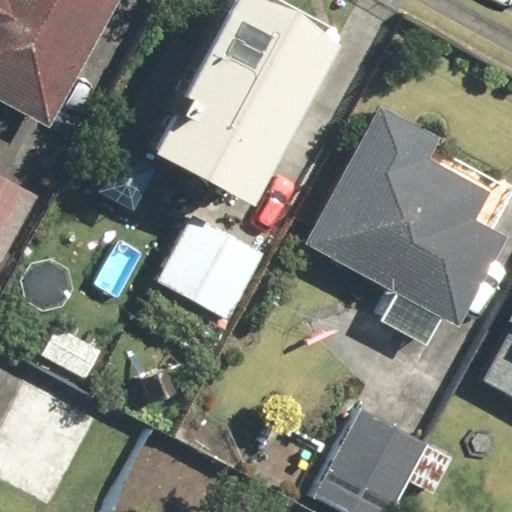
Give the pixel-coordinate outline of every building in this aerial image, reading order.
[(0,0),(0,98),(44,122),(110,0),(0,0)] [(215,0),(140,141),(239,194),(325,34),(316,28),(321,19),(286,0),(215,0)] [(434,132),(374,100),(299,239),(391,288),(376,317),(420,341),(435,313),(453,322),(501,232),(492,227),(511,190),(511,187),(428,143),(434,132)] [(0,253),(33,191),(0,173),(0,253)] [(224,230),(189,211),(153,277),(222,315),(258,249),(252,246),(256,239),(228,224),(224,230)] [(511,296),(502,315),(509,319),(478,377),(511,394),(511,296)] [(51,320),(33,352),(80,379),(98,346),(51,320)] [(103,419),(23,376),(0,419),(0,473),(58,504),(103,419)] [(383,511),(422,440),(357,405),(310,493),(345,511),(383,511)]
